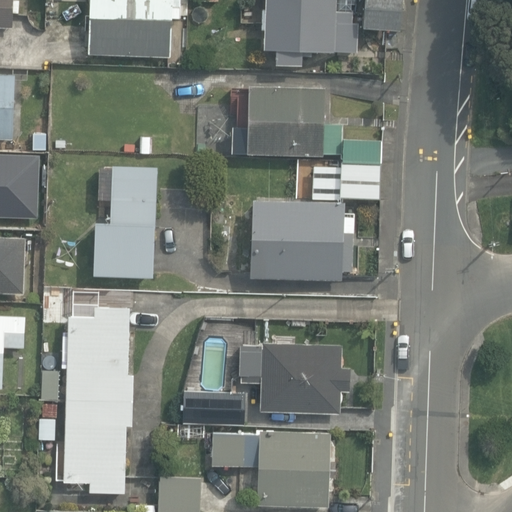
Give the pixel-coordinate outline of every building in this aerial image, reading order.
[(0,0),(0,22),(9,23),(10,9),(16,9),(16,0),(0,0)] [(29,0),(29,9),(43,9),(43,0),(29,0)] [(87,0),(86,49),(168,52),(169,14),(177,15),(177,0),(87,0)] [(273,59),(299,60),(300,47),(354,49),(355,20),(350,20),(350,8),(334,7),(333,0),(263,0),(262,45),(274,46),(273,59)] [(362,0),(361,22),(398,25),(399,0),(362,0)] [(0,133),(11,134),(13,70),(0,69),(0,133)] [(379,193),(380,135),(341,134),(341,118),(322,118),(322,84),(230,83),(230,91),(238,91),(238,119),(231,119),(231,150),(322,151),(322,148),(340,149),(340,192),(379,193)] [(151,272),(155,163),(110,161),(110,163),(97,163),(95,195),(109,196),(108,217),(94,217),(92,270),(151,272)] [(248,273),(339,276),(340,266),(349,267),(351,216),(342,216),(342,198),(250,195),(248,273)] [(9,224),(38,225),(38,202),(9,202),(9,224)] [(0,291),(24,292),(26,238),(0,237),(0,291)] [(511,261),(499,261),(499,282),(511,281),(511,261)] [(88,485),(121,486),(123,419),(129,419),(131,369),(125,369),(127,302),(93,301),(93,311),(67,311),(62,475),(88,475),(88,485)] [(0,378),(2,340),(22,341),(23,311),(0,310),(0,378)] [(258,407),(338,410),(339,387),(348,387),(348,362),(339,362),(340,340),(260,336),(260,341),(238,340),(237,370),(240,370),(239,377),(259,378),(258,407)] [(40,394),(56,395),(57,366),(41,365),(40,394)] [(173,432),(203,432),(203,420),(243,421),(243,386),(182,385),(181,419),(173,419),(173,432)] [(41,412),(55,412),(55,399),(41,399),(41,412)] [(258,503),(329,506),(330,477),(336,477),(336,462),(331,461),(331,460),(333,458),(335,451),(335,445),(332,441),(332,431),(261,429),(261,434),(214,432),(213,464),(259,466),(258,503)] [(199,509),(199,472),(156,471),(156,508),(199,509)]
